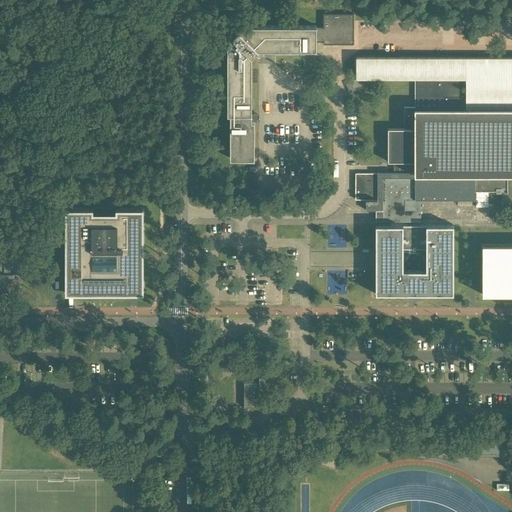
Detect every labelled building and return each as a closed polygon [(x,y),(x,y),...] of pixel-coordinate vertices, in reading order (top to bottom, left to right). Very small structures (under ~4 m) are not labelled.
[(228,42),(227,113),(230,113),(230,157),(254,158),(254,121),(257,121),(257,113),(251,113),(252,55),(258,49),(316,49),(316,41),(324,41),(323,44),(326,44),(354,44),(354,36),(354,13),(324,13),(324,26),(316,26),(316,25),(245,24),(245,26),(237,26),(230,34),(230,42),(228,42)] [(356,58),(356,78),(382,78),(416,78),(416,80),(415,80),(415,106),(404,106),(404,128),(388,128),(388,161),(393,161),(394,172),(377,172),(377,173),(377,198),(365,198),(366,210),(376,210),(375,221),(421,221),(421,199),(475,199),(475,191),(496,191),(496,194),(501,194),(508,194),(508,178),(511,178),(511,57),(416,58),(356,58)] [(356,173),(355,199),(365,198),(377,198),(377,173),(356,173)] [(65,271),(65,294),(66,294),(73,294),(84,294),(124,294),(130,294),(136,294),(143,294),(143,286),(143,275),(143,209),(116,209),(116,213),(92,213),(92,209),(65,209),(65,233),(65,236),(65,238),(65,244),(65,271)] [(375,270),(375,293),(408,293),(415,293),(453,294),(453,228),(453,225),(376,225),(375,248),(375,270)] [(482,244),(482,294),(499,294),(511,294),(511,244),(499,244),(482,244)] [(0,289),(18,289),(18,277),(14,277),(14,273),(18,274),(21,271),(21,259),(18,256),(7,256),(4,258),(4,261),(0,260),(0,289)] [(259,382),(244,382),(244,406),(244,407),(259,407),(259,392),(272,392),(272,388),(274,388),(274,377),(259,377),(259,382)] [(458,453),(458,454),(462,454),(502,454),(502,440),(459,441),(459,442),(458,453)]
